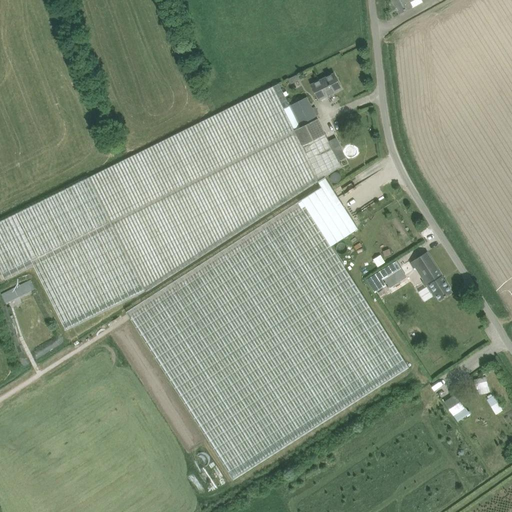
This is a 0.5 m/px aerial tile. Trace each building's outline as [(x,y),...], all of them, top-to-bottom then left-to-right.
[(392,0),(400,13),(412,6),(410,3),(414,0),(392,0)] [(342,89),(334,73),(312,84),(319,100),(342,89)] [(279,84),(0,221),(0,269),(5,280),(34,266),(66,331),(145,291),(146,292),(318,182),(322,187),(147,299),(126,312),(127,314),(131,319),(233,479),(409,367),(332,246),(358,228),(339,197),(334,190),(325,177),(341,167),(338,162),(338,161),(336,156),(328,142),(328,141),(326,137),(325,134),(326,134),(323,130),(321,126),(317,117),(316,115),(312,108),(312,106),(311,104),(307,97),(289,106),(279,84)] [(336,156),(339,161),(345,158),(342,153),(336,156)] [(348,242),(361,234),(358,230),(345,238),(348,242)] [(425,250),(417,256),(409,261),(414,269),(416,268),(423,280),(422,281),(426,288),(428,286),(435,296),(437,295),(440,300),(452,292),(425,250)] [(378,266),(385,261),(381,254),(374,259),(378,266)] [(401,268),(385,278),(390,288),(407,277),(401,268)] [(486,376),(474,379),(475,385),(476,390),(489,387),(486,376)] [(455,395),(444,402),(457,421),(468,413),(465,409),(455,395)] [(495,414),(502,410),(495,395),(488,398),(495,414)]
